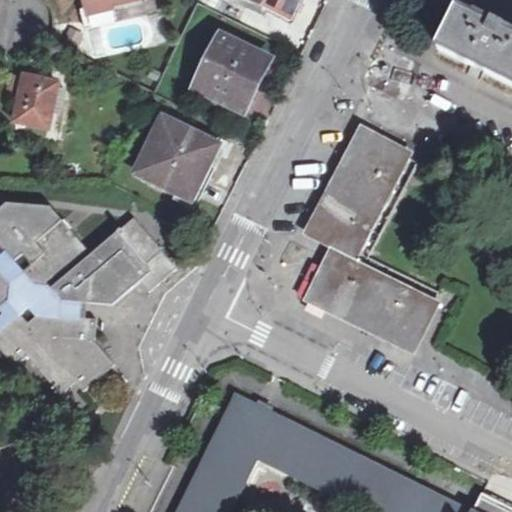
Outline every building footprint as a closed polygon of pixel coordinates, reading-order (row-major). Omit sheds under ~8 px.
[(78,0),(81,15),(82,21),(76,23),(78,32),(107,26),(105,11),(139,4),(138,0),(78,0)] [(204,0),(204,4),(219,9),(222,0),(204,0)] [(251,0),(290,18),(298,0),(251,0)] [(438,52),(511,87),(511,37),(507,35),(508,30),(492,23),(490,27),(457,12),(438,52)] [(194,93),(243,117),(269,64),(219,40),(194,93)] [(13,123),(45,131),(55,86),(24,80),(13,123)] [(137,176),(189,201),(214,149),(161,124),(137,176)] [(360,138),(313,234),(353,254),(400,158),(360,138)] [(0,206),(0,248),(13,263),(24,254),(32,264),(22,273),(34,288),(49,288),(87,254),(48,206),(4,202),(0,206)] [(129,221),(87,254),(49,288),(55,296),(61,303),(106,306),(134,282),(142,291),(150,283),(167,269),(152,249),(129,221)] [(329,264),(311,300),(409,349),(427,312),(329,264)] [(0,308),(10,301),(13,286),(0,270),(0,308)] [(16,313),(0,326),(0,354),(11,367),(22,359),(54,397),(71,384),(80,394),(112,369),(91,341),(92,320),(87,320),(35,314),(25,323),(16,313)] [(214,436),(176,511),(230,511),(258,457),(368,511),(468,511),(234,396),(214,436)]
